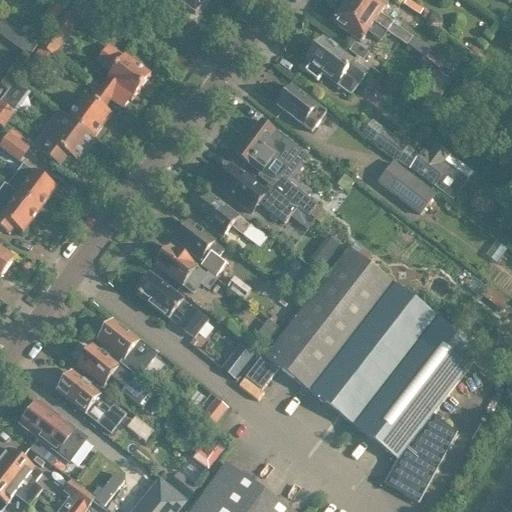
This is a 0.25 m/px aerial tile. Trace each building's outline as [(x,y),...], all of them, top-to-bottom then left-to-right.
[(177,0),(193,12),(202,0),(177,0)] [(405,43),(411,35),(411,34),(380,13),(387,3),(382,0),(347,0),(346,3),(405,43)] [(380,40),(386,31),(346,3),(339,13),(337,11),(331,21),(333,22),(332,23),(360,42),(368,31),(380,40)] [(49,31),(63,12),(53,5),(39,24),(49,31)] [(38,45),(49,53),(50,54),(75,20),(63,11),(49,31),(39,44),(38,45)] [(0,33),(3,36),(10,26),(0,18),(0,33)] [(411,35),(405,43),(423,56),(429,48),(411,35)] [(23,36),(16,45),(29,55),(36,45),(23,36)] [(311,63),(304,72),(317,81),(322,74),(350,94),(359,81),(366,72),(322,40),(309,58),(311,63)] [(368,51),(354,41),(349,49),(362,59),(368,51)] [(109,97),(122,107),(128,98),(130,100),(149,73),(123,54),(122,55),(107,44),(95,60),(110,71),(97,89),(109,97)] [(38,45),(30,56),(14,77),(25,85),(49,53),(38,45)] [(441,63),(430,54),(427,58),(438,67),(441,63)] [(431,68),(415,88),(437,105),(452,84),(431,68)] [(29,91),(15,80),(0,100),(0,125),(2,127),(29,91)] [(326,111),(292,85),(277,105),(311,131),(326,111)] [(85,92),(67,116),(93,135),(111,112),(103,106),(109,97),(97,89),(91,97),(85,92)] [(75,159),(93,135),(67,116),(58,110),(32,145),(59,165),(67,153),(75,159)] [(260,120),(234,153),(260,173),(275,152),(266,145),(275,132),(260,120)] [(0,139),(0,146),(17,159),(26,145),(6,130),(0,139)] [(374,143),(397,160),(407,147),(384,130),(374,143)] [(424,145),(408,167),(450,198),(466,176),(424,145)] [(419,213),(434,193),(393,162),(377,182),(419,213)] [(25,180),(17,191),(39,208),(56,185),(34,169),(33,171),(22,163),(15,173),(25,180)] [(255,186),(230,166),(215,185),(250,213),(258,203),(284,223),(296,208),(269,188),(262,196),(260,194),(260,193),(254,188),(255,186)] [(304,214),(307,216),(309,214),(316,205),(317,204),(279,175),(269,188),(296,208),(304,214)] [(39,208),(17,191),(1,180),(0,181),(0,226),(6,231),(12,222),(23,230),(39,208)] [(193,214),(221,236),(229,225),(257,246),(264,237),(208,194),(193,214)] [(316,205),(309,214),(320,223),(328,213),(316,205)] [(298,221),(306,227),(312,220),(307,216),(304,214),(298,221)] [(224,248),(188,221),(173,240),(199,260),(196,263),(212,276),(223,262),(216,257),(224,248)] [(327,236),(310,257),(322,267),(339,245),(327,236)] [(351,247),(355,242),(348,236),(344,241),(351,247)] [(154,264),(187,290),(194,281),(203,288),(211,278),(169,245),(154,264)] [(264,358),(308,392),(394,283),(349,248),(264,358)] [(0,274),(1,275),(12,260),(0,250),(0,274)] [(148,273),(134,292),(193,337),(207,318),(182,299),(148,273)] [(296,273),(283,290),(297,301),(310,284),(296,273)] [(308,392),(352,426),(438,317),(394,283),(308,392)] [(432,413),(480,351),(438,317),(352,426),(395,460),(432,413)] [(121,359),(117,362),(137,378),(156,355),(112,320),(96,339),(121,359)] [(253,337),(263,345),(269,338),(259,331),(253,337)] [(253,354),(240,344),(221,369),(233,379),(253,354)] [(109,376),(123,387),(119,392),(140,408),(151,393),(90,346),(76,364),(102,384),(109,376)] [(99,424),(106,415),(114,405),(71,371),(55,390),(84,413),(99,424)] [(206,411),(217,420),(227,408),(216,399),(206,411)] [(20,424),(68,462),(86,440),(37,402),(20,424)] [(432,413),(395,460),(383,481),(417,499),(454,430),(432,413)] [(205,454),(198,449),(191,457),(207,469),(223,448),(214,441),(205,454)] [(0,460),(0,470),(33,496),(40,488),(32,482),(40,472),(9,448),(0,460)] [(291,511),(225,464),(189,511),(291,511)] [(33,496),(0,470),(0,499),(5,503),(13,493),(27,504),(33,496)] [(166,470),(160,476),(166,483),(172,476),(166,470)] [(186,500),(198,485),(179,470),(167,485),(186,500)] [(176,511),(186,501),(159,479),(130,511),(176,511)] [(81,511),(94,497),(71,480),(63,490),(76,500),(66,511),(81,511)]
